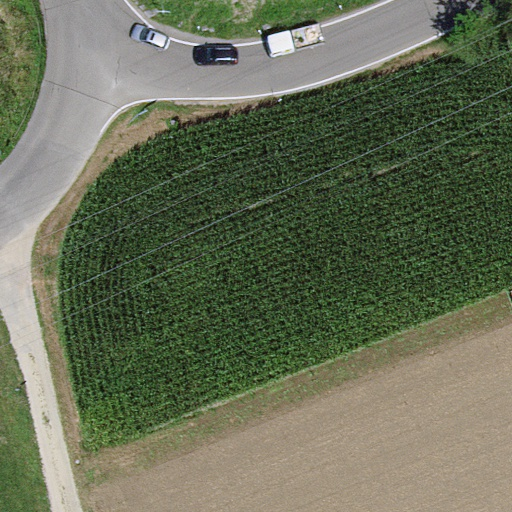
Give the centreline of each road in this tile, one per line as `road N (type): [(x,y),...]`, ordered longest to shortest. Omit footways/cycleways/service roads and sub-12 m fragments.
road 1 (unclassified): [(98,33),(181,67),(277,69),(438,0)]
road 2 (track): [(65,511),(0,266)]
road 3 (tertiary): [(98,33),(44,163),(0,207)]
